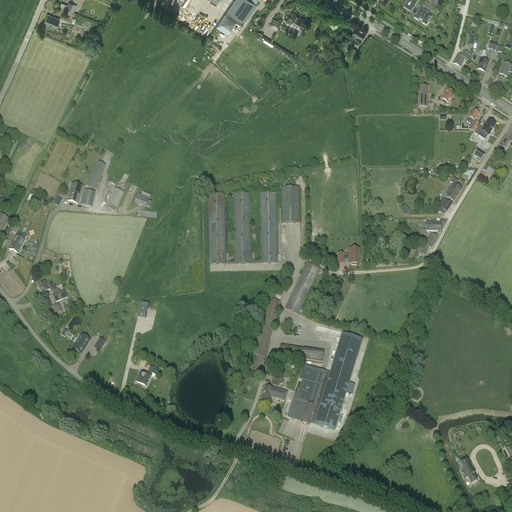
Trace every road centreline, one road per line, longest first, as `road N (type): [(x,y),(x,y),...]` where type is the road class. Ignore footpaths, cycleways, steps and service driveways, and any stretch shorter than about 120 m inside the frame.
road 1 (unclassified): [(294,473),(121,407),(65,367),(0,289)]
road 2 (unclassified): [(337,274),(426,262),(511,118)]
road 3 (primary): [(511,112),(336,0)]
